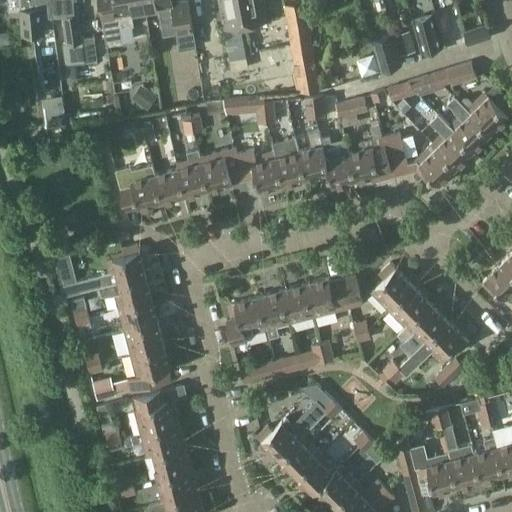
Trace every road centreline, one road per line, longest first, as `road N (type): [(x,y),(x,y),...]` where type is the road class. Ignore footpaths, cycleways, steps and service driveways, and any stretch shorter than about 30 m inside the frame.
road 1 (residential): [(240,511),(178,274),(190,262),(380,214),(428,243)]
road 2 (residential): [(500,336),(419,252),(428,243)]
